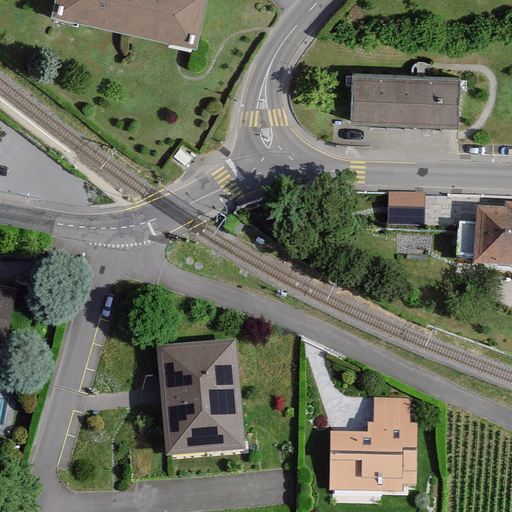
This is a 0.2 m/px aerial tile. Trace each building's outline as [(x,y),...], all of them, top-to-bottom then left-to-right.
[(204,0),(52,0),(49,14),(194,46),(204,0)] [(470,80),(350,76),(348,123),(468,127),(470,80)] [(392,193),(390,225),(429,227),(430,194),(392,193)] [(511,209),(478,208),(475,268),(511,270),(511,209)] [(0,356),(9,358),(19,293),(0,289),(0,356)] [(234,335),(153,346),(168,454),(249,443),(234,335)] [(329,435),(329,492),(403,493),(403,486),(417,486),(417,435),(408,435),(408,401),(372,401),(372,427),(366,427),(366,436),(329,435)]
